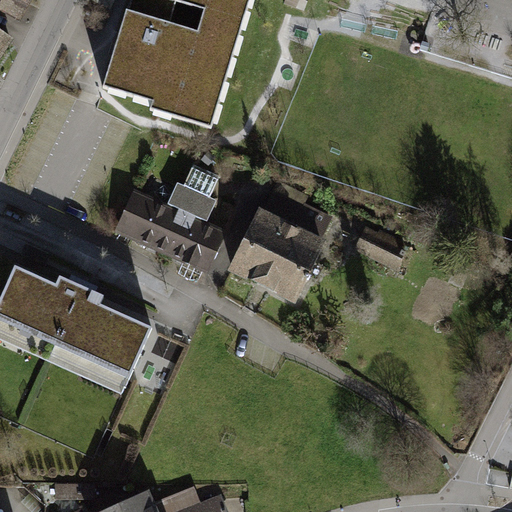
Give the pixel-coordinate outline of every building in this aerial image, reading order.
[(0,0),(0,8),(24,21),(33,0),(0,0)] [(511,0),(127,0),(123,10),(101,84),(151,98),(149,108),(208,125),(247,0),(511,0)] [(0,62),(13,43),(0,34),(0,62)] [(223,238),(132,197),(114,237),(206,278),(223,238)] [(324,240),(257,207),(227,268),(294,302),(324,240)] [(377,234),(364,228),(353,249),(400,275),(403,258),(399,255),(404,243),(380,230),(377,234)] [(15,273),(0,305),(0,340),(124,395),(151,334),(15,273)] [(150,491),(98,511),(231,511),(223,490),(199,500),(194,488),(156,504),(150,491)]
